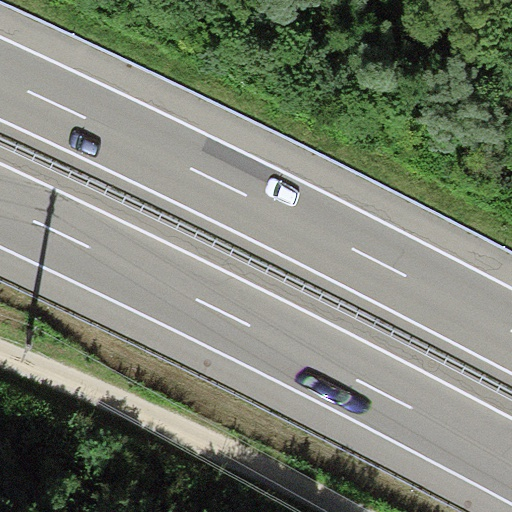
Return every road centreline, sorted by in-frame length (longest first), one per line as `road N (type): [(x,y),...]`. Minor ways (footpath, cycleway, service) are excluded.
road 1 (motorway): [(0,207),(511,464)]
road 2 (motorway): [(511,329),(0,76)]
road 3 (track): [(327,511),(150,417),(0,362)]
